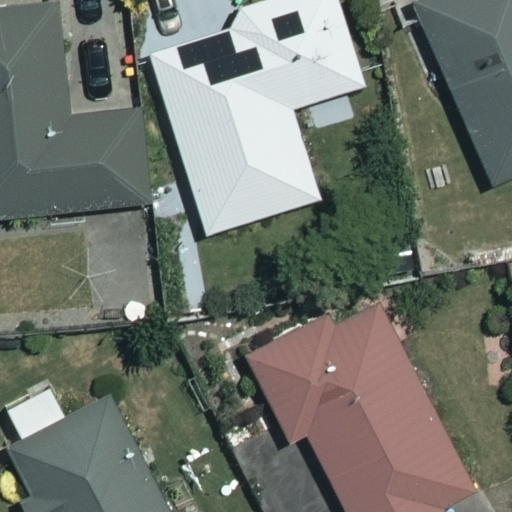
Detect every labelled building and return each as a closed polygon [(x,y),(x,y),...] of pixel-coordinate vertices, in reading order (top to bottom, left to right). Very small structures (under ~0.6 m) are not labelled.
[(356,83),(331,0),(260,0),(224,11),(229,27),(143,53),(196,232),(312,197),(284,104),(356,83)] [(511,0),(413,0),(404,4),(485,183),(511,171),(511,0)] [(60,115),(48,2),(0,6),(0,219),(142,205),(132,108),(60,115)] [(464,489),(366,288),(240,349),(284,439),(299,432),(338,511),(442,511),(438,502),(464,489)] [(13,511),(162,511),(102,396),(2,447),(22,486),(4,495),(13,511)]
